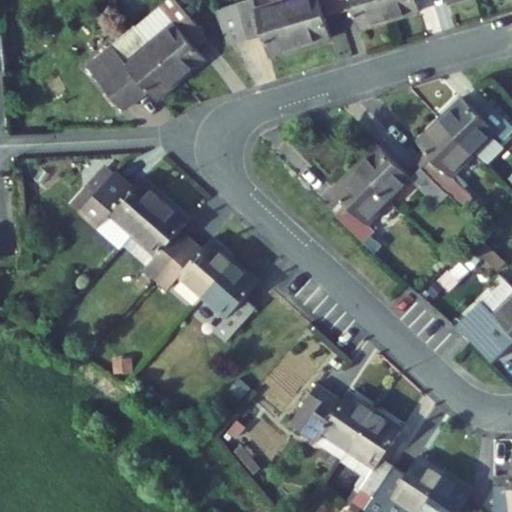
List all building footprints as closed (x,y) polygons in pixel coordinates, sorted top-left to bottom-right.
[(193,43),(205,33),(176,0),(168,0),(137,26),(182,80),(207,59),(197,48),(193,43)] [(301,47),(286,0),(283,0),(257,8),(254,0),(251,0),(215,11),(230,45),(264,36),(270,56),(301,47)] [(339,13),(335,0),(286,0),(301,47),(332,38),(326,17),(339,13)] [(390,20),(383,0),(335,0),(339,13),(353,9),(359,30),(390,20)] [(383,0),(390,20),(421,11),(417,0),(383,0)] [(182,80),(137,26),(113,46),(88,67),(124,111),(138,99),(133,93),(144,84),(149,90),(157,101),(182,80)] [(197,48),(209,38),(205,33),(193,43),(197,48)] [(138,99),(149,90),(144,84),(133,93),(138,99)] [(511,131),(511,124),(489,101),(478,112),(463,96),(440,119),(475,155),(497,133),(504,140),(511,131)] [(457,173),(475,155),(440,119),(417,142),(425,150),(432,157),(422,167),(448,194),(462,208),(471,200),(473,198),(460,185),(464,181),(457,173)] [(412,177),(379,144),(356,167),(391,202),(413,181),(437,205),(448,194),(422,167),(412,177)] [(422,167),(432,157),(425,150),(415,160),(422,167)] [(110,177),(115,172),(105,164),(72,201),(81,210),(86,205),(110,177)] [(369,224),(391,202),(356,167),(333,190),(340,197),(348,205),(338,216),(364,242),(371,236),(376,230),(369,224)] [(126,182),(115,172),(110,177),(121,188),(126,182)] [(133,235),(165,199),(141,177),(132,187),(126,182),(121,188),(110,177),(86,205),(104,222),(110,215),(133,235)] [(338,216),(348,205),(340,197),(330,207),(338,216)] [(186,246),(175,236),(182,229),(189,220),(165,199),(133,235),(124,245),(147,265),(159,276),(186,246)] [(471,217),(480,209),(471,200),(462,208),(471,217)] [(104,222),(86,205),(81,210),(78,214),(96,231),(100,226),(123,246),(124,245),(133,235),(110,215),(104,222)] [(204,248),(182,229),(175,236),(186,246),(197,255),(204,248)] [(381,246),(371,236),(364,242),(374,252),(381,246)] [(203,297),(236,261),(211,239),(204,248),(197,255),(186,246),(159,276),(171,286),(180,277),(203,297)] [(506,263),(482,239),(474,247),(498,272),(506,263)] [(246,298),(260,282),(236,261),(203,297),(227,317),(214,331),(226,342),(257,308),(246,298)] [(159,276),(147,265),(144,269),(168,290),(171,286),(159,276)] [(511,294),(511,285),(507,280),(485,302),(487,304),(495,312),(511,294)] [(511,294),(495,312),(487,304),(475,317),(489,330),(500,341),(503,344),(511,334),(511,294)] [(486,355),(500,341),(489,330),(474,344),(486,355)] [(132,372),(131,359),(115,361),(116,373),(132,372)] [(349,451),(377,410),(350,392),(344,400),(338,410),(326,401),(332,392),(319,382),(291,422),(305,432),(318,440),(322,433),(349,451)] [(338,410),(344,400),(332,392),(326,401),(338,410)] [(383,458),(403,428),(377,410),(349,451),(375,468),(368,479),(361,489),(374,497),(395,466),(383,458)] [(237,440),(247,428),(238,419),(228,431),(237,440)] [(349,451),(322,433),(318,440),(317,441),(344,459),(349,451)] [(261,469),(242,445),(235,451),(255,474),(261,469)] [(375,468),(349,451),(344,459),(342,462),(361,474),(368,479),(375,468)] [(413,511),(420,511),(446,474),(419,456),(407,474),(395,466),(374,497),(387,506),(392,498),(413,511)] [(511,511),(511,462),(510,463),(510,476),(510,485),(495,484),(494,511),(511,511)] [(355,485),(361,489),(368,479),(361,474),(355,485)] [(466,511),(461,509),(465,503),(473,491),(446,474),(420,511),(466,511)] [(510,485),(510,476),(495,475),(495,484),(510,485)] [(353,501),(366,509),(374,497),(361,489),(353,501)] [(383,511),(387,506),(374,497),(366,509),(364,511),(383,511)] [(477,511),(478,511),(465,503),(461,509),(466,511),(477,511)]
